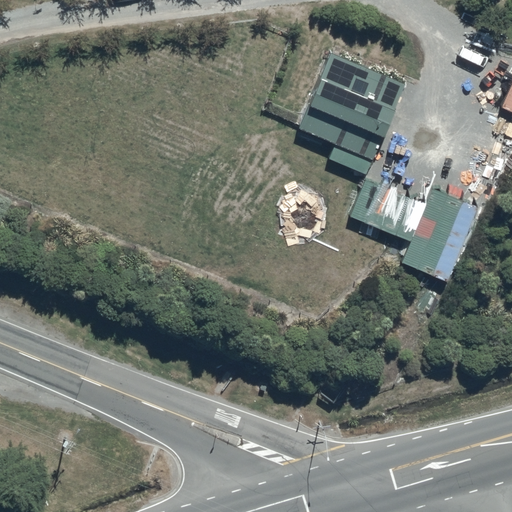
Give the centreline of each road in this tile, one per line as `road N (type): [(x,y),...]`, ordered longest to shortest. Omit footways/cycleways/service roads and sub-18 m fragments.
road 1 (tertiary): [(0,343),(348,492)]
road 2 (trunk): [(511,442),(348,492)]
